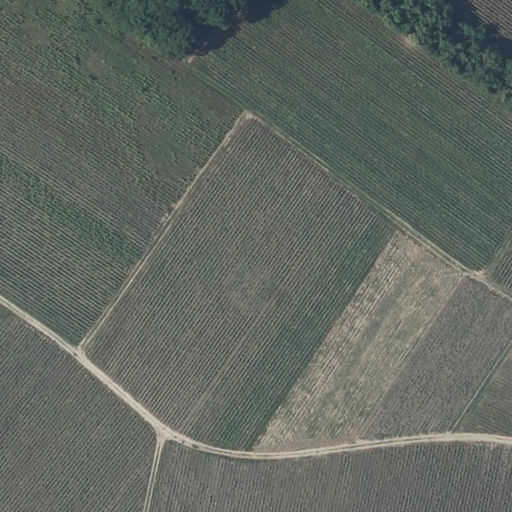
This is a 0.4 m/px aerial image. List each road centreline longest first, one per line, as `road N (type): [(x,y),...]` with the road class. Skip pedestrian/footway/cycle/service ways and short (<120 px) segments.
road 1 (track): [(74,355),(247,112),(511,301)]
road 2 (track): [(0,306),(74,355),(167,436),(207,452),(271,460),(451,437),(511,445)]
